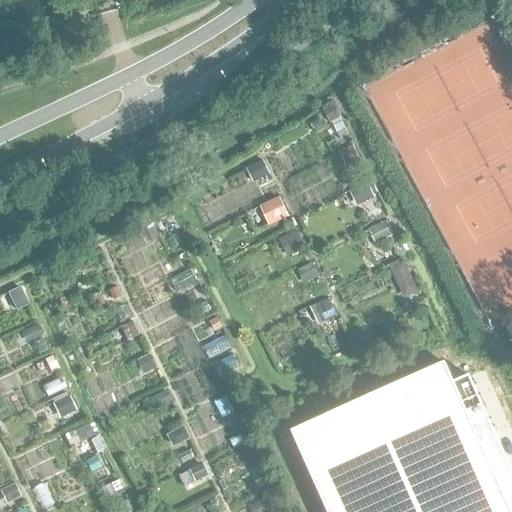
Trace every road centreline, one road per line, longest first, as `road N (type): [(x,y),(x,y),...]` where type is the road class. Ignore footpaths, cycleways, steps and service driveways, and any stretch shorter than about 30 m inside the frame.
road 1 (unknown): [(446,323),(298,384),(280,383),(267,374),(191,209),(174,198),(0,280)]
road 2 (secondary): [(0,169),(199,66),(294,0)]
road 3 (secondary): [(243,0),(125,73),(0,131)]
